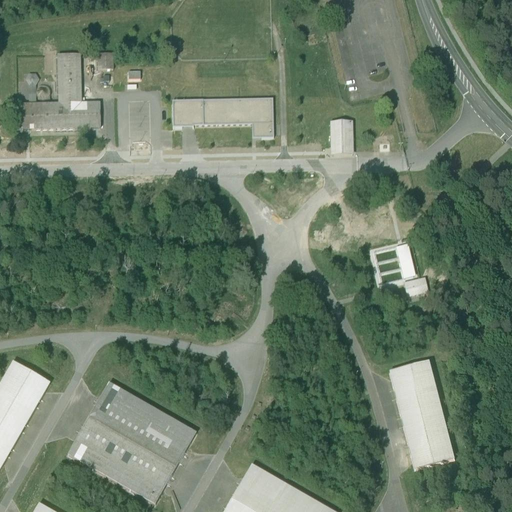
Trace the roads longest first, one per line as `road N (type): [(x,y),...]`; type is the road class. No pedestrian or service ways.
road 1 (track): [(511,143),(474,184),(511,342)]
road 2 (primary): [(422,0),(449,63),(511,135)]
